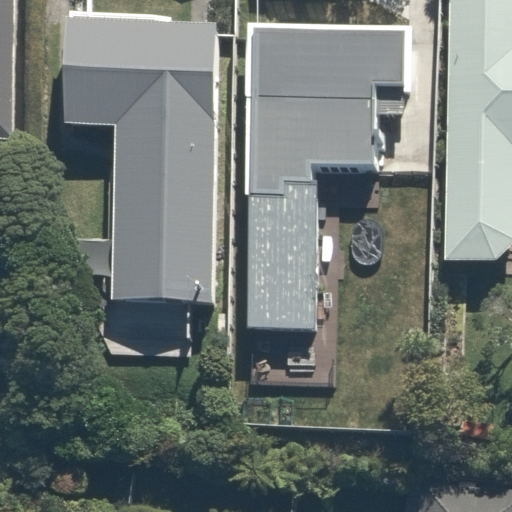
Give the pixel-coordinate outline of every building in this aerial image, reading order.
[(0,0),(0,159),(24,161),(31,0),(0,0)] [(511,8),(466,6),(455,275),(511,277),(511,8)] [(233,38),(77,40),(78,149),(234,148),(233,38)] [(261,42),(254,210),(267,211),(261,345),(332,348),(339,181),(401,184),(402,171),(404,112),(426,113),(429,49),(261,42)] [(214,173),(141,171),(138,236),(212,238),(214,173)] [(511,511),(511,501),(427,493),(425,511),(511,511)]
